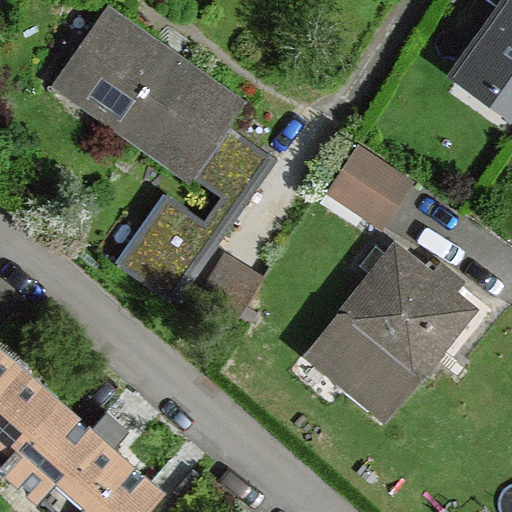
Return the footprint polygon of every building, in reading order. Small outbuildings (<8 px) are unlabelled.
[(101,14),(46,97),(212,204),(199,224),(162,200),(113,276),(171,313),(268,164),(224,135),(243,105),(101,14)] [(331,186),(389,226),(425,174),(366,134),(331,186)] [(236,244),(212,279),(247,304),(272,269),(236,244)] [(397,246),(335,325),(417,389),(480,309),(397,246)] [(0,357),(0,480),(37,511),(141,511),(158,493),(0,357)]
